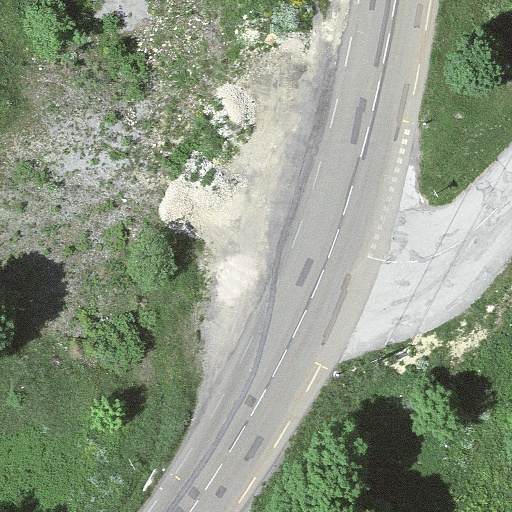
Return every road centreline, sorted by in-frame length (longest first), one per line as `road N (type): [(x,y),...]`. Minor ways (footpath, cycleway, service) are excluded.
road 1 (primary): [(318,288),(364,191),(408,0)]
road 2 (primary): [(191,511),(240,439),(318,288)]
road 3 (unclassified): [(318,288),(424,286),(511,211)]
